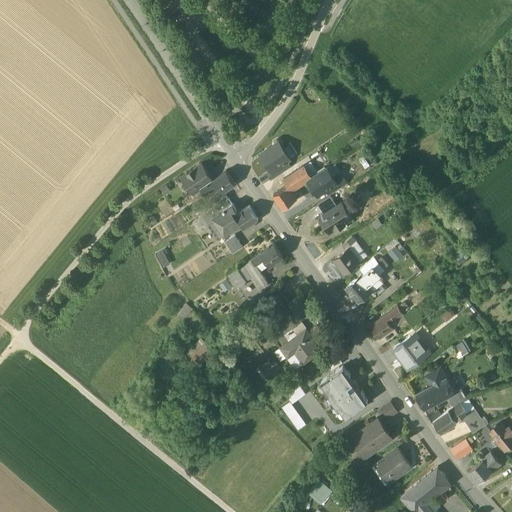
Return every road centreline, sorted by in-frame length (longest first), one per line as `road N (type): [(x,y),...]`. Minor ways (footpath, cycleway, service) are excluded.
road 1 (residential): [(221,138),(129,197),(16,336),(234,511)]
road 2 (residential): [(491,511),(427,435),(235,158)]
road 3 (unclassified): [(235,158),(284,98),(330,0)]
road 4 (residential): [(221,138),(131,0)]
